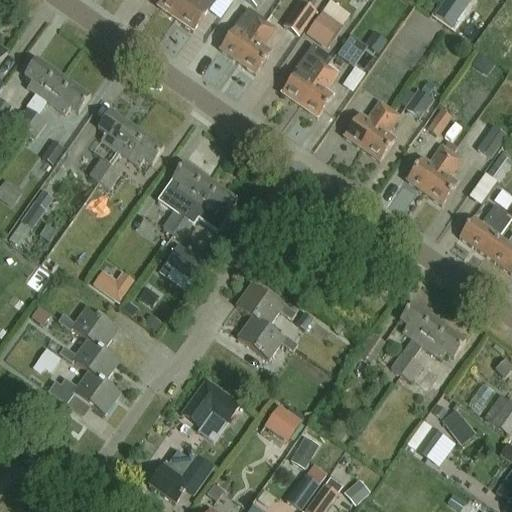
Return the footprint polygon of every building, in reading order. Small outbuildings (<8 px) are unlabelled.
[(179,22),(193,0),(167,0),(161,9),(179,22)] [(193,0),(179,22),(197,34),(216,7),(217,7),(222,0),(193,0)] [(266,0),(245,0),(259,10),(266,0)] [(379,14),(393,23),(402,8),(388,0),(379,14)] [(470,13),(451,0),(447,0),(435,17),(456,33),(470,13)] [(283,29),(298,40),(316,15),(300,4),(283,29)] [(241,65),(270,24),(252,12),(246,19),(246,18),(238,30),(239,30),(223,53),(241,65)] [(343,29),(323,15),(307,39),(327,53),(343,29)] [(270,24),(241,65),(259,78),(275,55),(267,50),(279,32),(269,25),(270,24)] [(303,109),(331,69),(337,61),(316,47),(299,72),(301,73),(285,96),(303,109)] [(0,85),(0,69),(10,55),(0,48),(0,95),(5,88),(0,85)] [(36,62),(24,80),(31,85),(27,91),(35,97),(26,110),(27,111),(37,118),(46,105),(63,81),(36,62)] [(331,69),(303,109),(321,122),(337,99),(330,94),(342,76),(331,69)] [(63,81),(46,105),(66,119),(70,112),(78,118),(90,100),(63,81)] [(421,94),(408,113),(422,123),(436,104),(421,94)] [(0,127),(11,111),(0,103),(0,127)] [(366,153),(393,113),(383,105),(371,123),(364,118),(348,140),(366,153)] [(27,111),(16,128),(25,135),(37,118),(27,111)] [(393,113),(366,153),(383,165),(399,143),(391,137),(404,120),(393,113)] [(429,133),(440,141),(454,121),(443,113),(429,133)] [(123,157),(140,132),(113,114),(101,131),(108,136),(104,143),(112,149),(91,179),(102,187),(113,171),(113,170),(123,157)] [(37,118),(25,135),(36,142),(48,126),(37,118)] [(508,140),(494,129),(478,152),(492,162),(508,140)] [(140,132),(123,157),(142,170),(147,163),(155,169),(167,151),(140,132)] [(63,136),(45,162),(55,169),(73,143),(63,136)] [(428,196),(456,156),(446,149),(434,166),(426,161),(410,184),(428,196)] [(456,156),(428,196),(445,208),(461,186),(454,181),(467,163),(456,156)] [(511,175),(511,166),(505,161),(491,180),(503,189),(511,175)] [(163,231),(174,239),(214,184),(187,165),(185,164),(158,204),(174,215),(163,231)] [(113,171),(102,187),(112,194),(123,178),(113,171)] [(9,183),(0,194),(0,199),(15,210),(26,196),(9,183)] [(214,184),(174,239),(184,246),(195,230),(193,229),(199,222),(218,235),(228,221),(226,220),(239,202),(214,184)] [(36,204),(14,236),(25,243),(47,212),(36,204)] [(511,219),(508,217),(509,217),(498,209),(485,226),(476,220),(462,240),(488,259),(503,239),(511,225),(511,219)] [(503,239),(488,259),(511,275),(511,243),(511,245),(503,239)] [(196,286),(209,267),(182,248),(169,267),(196,286)] [(19,306),(48,284),(36,268),(7,290),(19,306)] [(119,306),(135,284),(123,276),(116,285),(103,275),(94,288),(119,306)] [(271,331),(272,330),(282,315),(294,323),(299,316),(286,307),(285,309),(254,288),(239,310),(254,321),(255,320),(271,331)] [(425,348),(443,324),(415,305),(403,322),(411,328),(406,335),(415,341),(394,371),(404,378),(416,362),(425,348)] [(106,356),(106,355),(121,335),(90,312),(78,329),(66,320),(61,327),(74,336),(75,334),(91,345),(106,356)] [(272,330),(271,331),(255,320),(254,321),(240,341),(272,364),(284,347),(296,355),(301,348),(288,339),(287,341),(272,330)] [(443,324),(425,348),(445,361),(449,355),(457,360),(469,343),(443,324)] [(373,367),(388,345),(377,337),(362,359),(373,367)] [(106,355),(106,356),(91,345),(79,361),(67,352),(62,359),(75,368),(76,366),(91,377),(91,376),(107,388),(108,387),(123,367),(106,355)] [(426,369),(416,362),(404,378),(414,385),(426,369)] [(123,399),(108,387),(107,388),(91,376),(91,377),(79,392),(68,383),(62,390),(55,385),(48,396),(68,410),(77,397),(108,420),(123,399)] [(213,416),(230,428),(243,408),(207,383),(182,418),(201,432),(213,416)] [(511,403),(503,397),(487,421),(511,437),(511,403)] [(305,424),(281,408),(267,428),(290,445),(305,424)] [(455,414),(442,424),(460,449),(474,438),(455,414)] [(430,462),(446,440),(426,424),(409,447),(430,462)] [(293,452),(312,463),(321,448),(301,437),(293,452)] [(499,479),(491,490),(501,497),(511,504),(511,449),(508,446),(499,458),(501,460),(491,474),(499,479)] [(170,462),(151,488),(178,507),(187,494),(195,500),(214,474),(191,458),(188,462),(178,455),(172,463),(170,462)] [(301,511),(306,511),(322,490),(308,479),(290,504),(301,511)] [(361,482),(347,493),(358,506),(372,495),(361,482)] [(330,511),(341,497),(328,488),(310,511),(330,511)]
